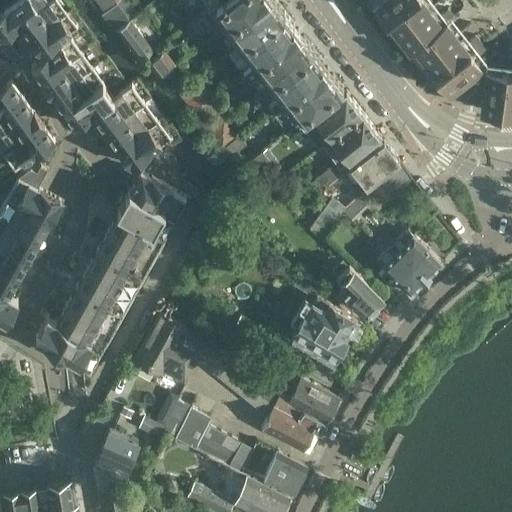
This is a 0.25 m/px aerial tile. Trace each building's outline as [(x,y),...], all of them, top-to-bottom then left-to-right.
[(49,0),(17,0),(0,12),(0,36),(0,37),(20,23),(19,22),(49,0)] [(59,0),(49,0),(19,22),(20,23),(30,37),(66,10),(59,0)] [(95,0),(102,8),(112,0),(95,0)] [(113,27),(126,17),(127,16),(114,0),(112,0),(102,8),(100,10),(113,27)] [(216,0),(215,1),(202,11),(216,30),(256,0),(216,0)] [(274,0),(256,0),(216,30),(211,34),(216,40),(225,33),(236,46),(282,10),(281,10),(274,0)] [(511,56),(499,55),(498,67),(485,64),(476,54),(485,47),(475,34),(466,41),(458,32),(454,26),(448,18),(453,14),(448,7),(439,15),(427,0),(374,0),(411,47),(414,45),(421,53),(449,90),(453,87),(464,100),(481,102),(481,107),(511,111),(511,56)] [(77,25),(66,10),(30,37),(41,52),(77,25)] [(282,10),(236,46),(250,65),(297,29),(283,11),(282,10)] [(150,49),(126,17),(113,27),(137,59),(150,49)] [(297,29),(250,65),(242,72),(249,81),(257,74),(265,84),(311,48),(297,29)] [(82,52),(71,37),(31,66),(42,81),(82,52)] [(311,48),(265,84),(276,98),(267,105),(272,110),(326,68),(312,50),(313,49),(311,48)] [(92,66),(82,52),(42,81),(52,95),(92,66)] [(167,65),(157,54),(144,65),(153,76),(167,65)] [(63,110),(103,81),(92,66),(52,95),(63,110)] [(326,68),(272,110),(275,114),(283,108),(295,122),(340,86),(326,68)] [(168,72),(158,79),(168,91),(177,84),(168,72)] [(0,88),(0,112),(23,96),(12,80),(0,88)] [(113,95),(103,81),(63,110),(74,126),(93,112),(92,111),(113,96),(113,95)] [(131,82),(113,95),(113,96),(92,111),(93,112),(105,129),(145,100),(131,82)] [(197,93),(189,82),(172,95),(180,106),(197,93)] [(322,143),(362,112),(345,90),(300,124),(318,146),(322,143)] [(0,112),(0,133),(33,110),(23,96),(0,112)] [(105,129),(118,147),(158,118),(145,100),(105,129)] [(215,122),(201,104),(187,115),(201,133),(215,122)] [(0,133),(0,147),(4,154),(44,125),(33,110),(0,133)] [(379,134),(362,112),(322,143),(334,159),(328,164),(325,160),(302,177),(318,181),(339,165),(379,134)] [(171,136),(158,118),(118,147),(131,165),(171,136)] [(44,125),(4,154),(15,168),(55,140),(44,125)] [(18,176),(0,208),(0,316),(90,367),(186,195),(69,131),(48,169),(40,165),(37,171),(30,168),(18,176)] [(237,136),(233,131),(219,142),(223,147),(237,136)] [(398,160),(398,159),(382,139),(349,164),(351,166),(345,171),(352,180),(358,175),(366,185),(366,184),(398,160)] [(269,172),(254,153),(241,164),(245,168),(269,172)] [(410,176),(398,160),(366,184),(378,200),(410,176)] [(325,204),(342,213),(346,207),(331,196),(325,204)] [(315,220),(329,230),(342,213),(325,204),(315,220)] [(377,259),(409,291),(410,292),(441,261),(408,228),(377,259)] [(367,312),(382,296),(347,261),(335,273),(347,285),(340,293),(367,312)] [(355,316),(323,296),(328,287),(302,271),(295,282),(314,293),(301,313),(295,309),(289,320),(294,324),(293,326),(335,352),(336,350),(341,349),(344,344),(344,340),(343,340),(345,336),(343,335),(347,329),(355,316)] [(194,359),(196,356),(206,339),(182,326),(184,323),(160,310),(134,359),(157,372),(159,368),(182,381),(194,359)] [(227,332),(249,346),(261,327),(239,314),(227,332)] [(196,356),(206,364),(223,344),(210,332),(206,339),(196,356)] [(206,364),(215,372),(233,352),(223,344),(206,364)] [(215,372),(225,380),(242,360),(233,352),(215,372)] [(251,368),(242,360),(225,380),(234,388),(251,368)] [(234,388),(244,396),(261,376),(251,368),(234,388)] [(297,406),(324,420),(337,395),(310,381),(298,374),(286,397),(297,406)] [(244,396),(253,403),(270,383),(261,376),(244,396)] [(253,403),(266,414),(279,391),(270,383),(253,403)] [(25,386),(14,388),(16,399),(27,397),(25,386)] [(297,406),(286,397),(279,391),(266,414),(260,426),(301,447),(311,427),(318,431),(324,420),(297,406)] [(176,398),(174,401),(163,425),(174,431),(188,404),(176,398)] [(188,404),(174,431),(196,442),(206,422),(210,414),(189,403),(188,404)] [(196,442),(207,448),(218,428),(206,422),(196,442)] [(109,427),(94,460),(124,473),(138,440),(109,427)] [(219,454),(229,434),(218,428),(207,448),(219,454)] [(230,459),(236,448),(240,440),(229,434),(219,454),(230,459)] [(240,440),(236,448),(230,459),(241,465),(251,446),(240,440)] [(275,448),(259,479),(286,493),(288,489),(291,491),(305,464),(275,448)] [(94,468),(94,470),(93,471),(100,511),(129,511),(123,477),(94,468)] [(194,480),(186,494),(221,511),(225,511),(232,500),(256,511),(278,511),(288,494),(286,493),(259,479),(245,472),(231,499),(194,480)] [(45,481),(36,483),(0,489),(0,504),(1,511),(2,511),(5,511),(77,511),(71,476),(45,480),(45,481)]
